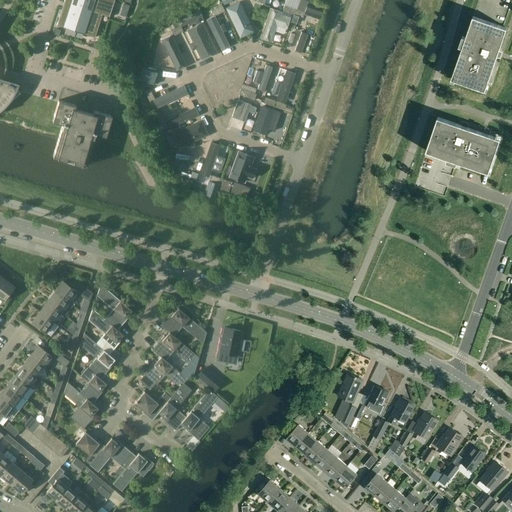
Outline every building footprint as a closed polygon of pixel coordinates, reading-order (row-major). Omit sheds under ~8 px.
[(64,0),(57,25),(63,28),(95,38),(102,15),(109,17),(114,0),(64,0)] [(308,3),(305,11),(323,18),(326,10),(308,3)] [(236,33),(248,28),(239,5),(226,10),(236,33)] [(282,11),(292,15),(294,9),(284,5),(282,11)] [(222,6),(212,11),(215,16),(224,12),(222,6)] [(294,9),(292,15),(302,18),(304,13),(294,9)] [(282,35),(286,22),(277,20),(279,13),(270,10),(260,40),(269,43),(272,32),(282,35)] [(473,16),(462,47),(451,79),(485,90),(498,54),(507,28),(473,16)] [(220,51),(228,47),(213,17),(205,21),(220,51)] [(214,53),(201,25),(186,32),(198,60),(214,53)] [(180,26),(171,31),(174,36),(183,32),(180,26)] [(300,53),(307,32),(298,29),(292,51),(300,53)] [(174,71),(184,67),(170,36),(160,41),(174,71)] [(270,67),(265,65),(256,89),(262,91),(270,67)] [(157,74),(142,69),(138,80),(153,85),(157,74)] [(285,102),(293,73),(282,70),(274,99),(285,102)] [(0,113),(5,112),(4,107),(20,92),(17,89),(17,88),(18,84),(0,78),(0,113)] [(186,94),(182,86),(155,99),(158,107),(186,94)] [(144,92),(149,102),(154,99),(150,89),(144,92)] [(240,89),(238,95),(248,98),(250,93),(240,89)] [(265,98),(264,104),(273,107),(275,101),(265,98)] [(62,124),(59,136),(53,157),(86,166),(95,133),(105,136),(111,116),(94,111),(93,114),(75,109),(76,105),(58,100),(52,121),(62,124)] [(274,107),(284,111),(286,105),(276,101),(274,107)] [(236,102),(230,118),(242,123),(246,112),(252,115),(254,109),(236,102)] [(168,130),(198,116),(194,106),(164,120),(168,130)] [(251,131),(258,134),(267,108),(260,106),(251,131)] [(164,119),(159,109),(154,112),(158,121),(164,119)] [(498,144),(494,143),(496,137),(490,135),(453,122),(438,117),(426,151),(478,169),(480,165),(490,169),(498,144)] [(179,148),(206,136),(200,121),(173,133),(179,148)] [(177,145),(172,136),(167,138),(171,148),(177,145)] [(199,171),(218,175),(226,149),(209,143),(199,171)] [(243,183),(249,159),(235,156),(229,180),(243,183)] [(221,179),(211,176),(209,181),(219,185),(221,179)] [(230,188),(232,183),(222,179),(220,185),(230,188)] [(14,287),(4,279),(0,283),(0,298),(3,301),(14,287)] [(62,281),(54,292),(69,302),(76,293),(84,298),(90,300),(92,293),(76,281),(70,288),(62,281)] [(112,310),(104,319),(117,330),(129,317),(127,315),(131,311),(100,284),(97,296),(112,310)] [(54,292),(47,302),(61,313),(61,312),(65,315),(73,305),(69,302),(54,292)] [(84,298),(80,311),(81,311),(85,313),(90,300),(84,298)] [(47,302),(39,312),(53,323),(61,313),(47,302)] [(104,334),(96,344),(109,355),(121,341),(119,340),(123,335),(117,330),(104,319),(92,309),(88,320),(104,334)] [(172,312),(160,326),(168,333),(173,337),(182,327),(183,326),(203,344),(206,332),(190,318),(189,319),(178,309),(174,313),(172,312)] [(81,311),(76,324),(81,326),(85,313),(81,311)] [(39,312),(31,322),(46,333),(53,323),(39,312)] [(76,324),(72,337),(77,339),(81,326),(76,324)] [(219,353),(218,360),(227,362),(229,355),(237,356),(241,331),(224,328),(219,353)] [(87,368),(100,379),(112,366),(111,364),(115,360),(109,355),(96,344),(84,333),(80,345),(96,358),(87,368)] [(163,336),(151,350),(160,358),(164,361),(173,351),(187,364),(195,356),(173,337),(168,333),(165,337),(163,336)] [(72,337),(68,350),(72,352),(77,339),(72,337)] [(37,345),(30,355),(44,366),(52,356),(37,345)] [(58,354),(54,359),(65,367),(69,362),(58,354)] [(30,355),(22,366),(36,377),(44,366),(30,355)] [(155,360),(143,374),(156,385),(165,375),(179,387),(183,384),(186,380),(164,361),(160,358),(157,361),(155,360)] [(22,366),(14,376),(29,387),(33,390),(36,386),(32,383),(36,377),(22,366)] [(87,383),(79,392),(92,404),(104,390),(102,389),(106,384),(100,379),(87,368),(80,376),(87,383)] [(347,373),(338,396),(353,402),(362,380),(347,373)] [(145,383),(149,379),(144,375),(140,380),(145,383)] [(14,376),(7,386),(21,397),(29,387),(14,376)] [(214,377),(207,384),(215,391),(222,384),(214,377)] [(54,390),(58,392),(63,379),(58,378),(54,390)] [(92,404),(79,392),(67,382),(63,394),(79,407),(71,418),(84,429),(96,415),(94,413),(98,408),(92,404)] [(162,407),(158,413),(162,417),(161,418),(175,430),(181,423),(185,417),(175,409),(191,391),(183,384),(179,387),(171,397),(162,407)] [(367,398),(365,404),(370,406),(372,401),(381,405),(388,392),(375,385),(368,399),(367,398)] [(7,386),(0,394),(0,396),(13,407),(21,397),(7,386)] [(54,390),(49,403),(54,405),(58,392),(54,390)] [(185,417),(181,423),(185,427),(184,428),(198,440),(209,427),(199,419),(217,397),(208,390),(185,417)] [(144,392),(134,403),(143,410),(141,412),(152,421),(158,413),(162,407),(171,397),(165,392),(156,402),(144,392)] [(0,420),(4,416),(6,417),(13,407),(0,396),(0,420)] [(224,411),(229,406),(218,397),(214,402),(224,411)] [(311,398),(303,408),(308,412),(316,402),(311,398)] [(400,398),(388,420),(395,424),(398,418),(405,421),(414,405),(400,398)] [(49,403),(45,415),(50,417),(54,405),(49,403)] [(347,404),(342,415),(351,419),(356,408),(347,404)] [(359,404),(354,416),(358,418),(364,406),(359,404)] [(425,412),(414,430),(427,439),(439,421),(425,412)] [(57,413),(54,421),(59,423),(62,415),(57,413)] [(331,426),(334,422),(324,414),(321,418),(331,426)] [(23,425),(24,425),(28,429),(36,420),(31,416),(23,425)] [(353,429),(358,418),(354,416),(348,426),(353,429)] [(41,424),(36,420),(28,429),(33,433),(41,424)] [(382,420),(374,436),(380,439),(388,423),(382,420)] [(344,430),(334,422),(331,426),(340,434),(344,430)] [(4,428),(15,436),(19,431),(9,423),(4,428)] [(42,425),(41,424),(33,433),(37,437),(45,428),(42,425)] [(287,438),(296,447),(308,433),(298,425),(287,438)] [(46,428),(45,428),(37,437),(42,441),(50,432),(46,428)] [(442,438),(437,446),(450,455),(463,436),(450,428),(443,439),(442,438)] [(344,430),(340,434),(350,442),(353,438),(344,430)] [(407,431),(400,443),(405,446),(412,434),(407,431)] [(5,432),(2,436),(12,444),(15,440),(5,432)] [(50,432),(42,441),(47,445),(54,436),(50,432)] [(84,460),(89,465),(105,446),(95,438),(94,439),(85,432),(75,443),(89,455),(84,460)] [(318,441),(308,433),(296,447),(306,455),(318,441)] [(59,440),(54,436),(47,445),(51,449),(59,440)] [(380,439),(374,436),(368,446),(374,451),(380,439)] [(111,438),(105,446),(89,465),(98,472),(110,457),(120,465),(131,452),(117,441),(116,442),(111,438)] [(363,446),(353,438),(350,442),(360,450),(363,446)] [(25,449),(15,440),(12,444),(21,452),(25,449)] [(56,453),(64,444),(59,440),(51,449),(56,453)] [(318,441),(306,455),(315,463),(327,449),(318,441)] [(405,446),(400,443),(394,452),(399,457),(405,446)] [(68,448),(64,444),(56,453),(61,457),(68,448)] [(474,445),(461,463),(472,471),(485,454),(474,445)] [(429,448),(422,458),(428,462),(435,451),(429,448)] [(34,457),(25,449),(21,452),(31,461),(34,457)] [(337,458),(327,449),(315,463),(326,472),(337,458)] [(385,455),(389,459),(394,453),(390,449),(385,455)] [(136,456),(131,452),(120,465),(121,466),(118,469),(122,473),(112,484),(121,491),(137,472),(142,477),(153,464),(144,456),(143,457),(138,453),(136,456)] [(372,454),(364,464),(369,469),(378,459),(372,454)] [(3,455),(0,458),(0,476),(1,477),(12,463),(3,455)] [(44,465),(34,457),(31,461),(30,462),(40,470),(44,465)] [(326,472),(336,480),(347,466),(337,458),(326,472)] [(496,462),(481,479),(492,489),(507,471),(496,462)] [(22,471),(12,463),(1,477),(11,485),(22,471)] [(409,475),(412,471),(402,463),(399,467),(409,475)] [(452,463),(445,473),(451,477),(458,468),(452,463)] [(82,470),(92,478),(95,474),(85,466),(82,470)] [(347,466),(336,480),(345,488),(357,474),(347,466)] [(32,480),(22,471),(11,485),(20,493),(32,480)] [(412,471),(409,475),(418,483),(422,479),(412,471)] [(62,473),(46,492),(56,501),(67,487),(69,484),(66,481),(68,478),(62,473)] [(377,473),(365,487),(375,495),(386,481),(377,473)] [(104,482),(95,474),(92,478),(101,486),(104,482)] [(258,494),(268,502),(280,488),(270,480),(258,494)] [(386,481),(375,495),(384,503),(396,489),(386,481)] [(104,482),(101,486),(111,494),(114,490),(104,482)] [(56,501),(55,503),(60,507),(61,505),(65,509),(80,491),(76,488),(73,492),(67,487),(56,501)] [(289,496),(280,488),(268,502),(278,510),(289,496)] [(396,489),(384,503),(394,511),(406,498),(396,489)] [(511,489),(503,499),(508,504),(511,499),(511,489)] [(80,491),(65,509),(69,511),(79,511),(87,503),(91,498),(81,490),(80,491)] [(124,499),(114,490),(111,494),(121,502),(124,499)] [(406,498),(394,511),(419,511),(425,506),(410,493),(406,498)] [(487,493),(477,505),(483,509),(492,498),(487,493)] [(438,494),(430,504),(435,508),(443,498),(438,494)] [(293,511),(299,505),(289,496),(278,510),(279,511),(293,511)] [(494,499),(484,510),(485,511),(491,511),(499,504),(494,499)] [(87,503),(79,511),(95,511),(96,511),(93,509),(87,503)]
